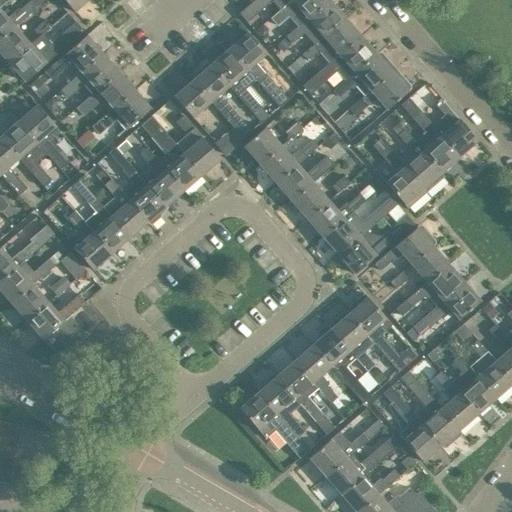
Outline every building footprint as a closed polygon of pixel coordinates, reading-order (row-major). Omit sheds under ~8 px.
[(0,7),(0,33),(13,22),(37,0),(23,0),(18,5),(17,3),(5,14),(0,7)] [(247,0),(244,0),(236,8),(237,8),(244,16),(244,17),(254,8),(247,0)] [(247,0),(254,8),(263,0),(278,0),(281,2),(283,0),(247,0)] [(283,0),(281,2),(268,13),(275,21),(285,11),(294,21),(295,22),(304,14),(320,0),(283,0)] [(295,22),(283,32),(289,39),(303,28),(312,39),(320,32),(342,13),(330,0),(320,0),(304,14),(295,22)] [(312,39),(300,49),(306,56),(318,46),(319,48),(327,57),(357,31),(342,13),(320,32),(312,39)] [(43,15),(32,25),(37,32),(40,30),(49,22),(43,15)] [(272,22),(267,15),(259,22),(265,28),(272,22)] [(28,40),(6,59),(23,77),(81,26),(74,17),(48,39),(40,30),(37,32),(28,40)] [(13,22),(0,33),(0,51),(6,59),(28,40),(13,22)] [(245,28),(226,44),(252,75),(252,74),(255,77),(256,76),(278,101),(286,95),(263,68),(262,69),(253,59),(263,50),(248,32),(245,28)] [(85,31),(26,82),(37,94),(46,86),(40,79),(47,73),(49,75),(70,57),(79,67),(79,68),(101,49),(85,31)] [(327,57),(300,81),(308,90),(335,65),(343,75),(351,68),(373,49),(357,31),(327,57)] [(283,32),(274,40),(281,47),(289,39),(283,32)] [(226,44),(208,60),(227,82),(228,81),(250,107),(259,101),(244,82),(252,75),(226,44)] [(79,67),(58,85),(65,94),(82,79),(90,89),(94,85),(95,86),(116,67),(101,49),(79,68),(79,67)] [(343,75),(331,86),(336,92),(337,93),(349,82),(350,84),(354,81),(362,91),(367,86),(368,86),(389,68),(389,67),(390,66),(390,63),(383,55),(381,55),(379,56),(373,49),(351,68),(343,75)] [(298,51),(287,61),(293,68),(304,58),(298,51)] [(198,69),(190,76),(209,97),(231,122),(231,123),(240,134),(249,126),(218,90),(227,82),(208,60),(206,61),(205,59),(196,67),(198,69)] [(90,89),(74,103),(81,112),(101,93),(110,103),(110,104),(132,85),(116,67),(95,86),(94,85),(90,89)] [(359,93),(346,103),(353,112),(366,101),(374,94),(384,105),(386,103),(405,86),(404,85),(406,84),(406,81),(399,73),(396,73),(395,74),(389,68),(368,86),(367,86),(362,91),(359,93)] [(190,76),(171,92),(190,114),(209,97),(190,76)] [(110,103),(90,121),(97,130),(114,114),(124,126),(126,122),(148,104),(132,85),(110,104),(110,103)] [(414,88),(408,93),(413,99),(419,94),(414,88)] [(407,92),(398,100),(423,127),(413,136),(421,145),(440,167),(459,151),(431,119),(413,99),(408,93),(407,92)] [(442,109),(431,119),(459,151),(475,136),(439,93),(432,98),(442,109)] [(34,101),(16,117),(35,139),(44,149),(57,163),(66,155),(50,137),(50,133),(58,127),(53,122),(34,101)] [(259,101),(250,107),(258,118),(267,111),(259,101)] [(149,111),(139,120),(147,129),(157,120),(149,111)] [(179,112),(173,117),(184,129),(174,138),(201,169),(216,156),(198,134),(179,112)] [(16,117),(0,130),(0,135),(17,154),(34,175),(42,168),(33,158),(44,149),(35,139),(16,117)] [(295,117),(283,127),(289,133),(300,123),(295,117)] [(397,117),(390,123),(410,147),(399,156),(403,161),(422,183),(424,185),(427,185),(434,178),(435,175),(433,173),(438,169),(440,167),(421,145),(413,136),(397,117)] [(162,126),(157,120),(147,129),(164,149),(157,155),(164,163),(183,185),(201,169),(174,138),(173,139),(162,126)] [(231,123),(213,137),(223,149),(240,134),(231,123)] [(262,124),(241,143),(257,161),(278,143),(262,124)] [(86,125),(73,136),(81,143),(93,132),(86,125)] [(331,131),(322,138),(328,145),(337,138),(331,131)] [(278,143),(257,161),(272,179),(294,161),(317,141),(310,134),(298,145),(297,143),(286,153),(278,143)] [(379,134),(371,141),(385,158),(394,168),(383,178),(382,179),(402,201),(403,199),(406,203),(416,194),(417,191),(415,189),(420,184),(422,183),(403,161),(399,156),(385,140),(379,134)] [(0,135),(0,172),(17,191),(25,183),(7,163),(17,154),(0,135)] [(124,135),(114,143),(120,150),(129,142),(124,135)] [(146,142),(138,149),(147,160),(150,164),(140,173),(141,175),(143,176),(145,179),(164,201),(183,185),(164,163),(157,155),(146,142)] [(294,161),(272,179),(288,198),(309,179),(332,160),(324,151),(302,170),(294,161)] [(128,158),(119,165),(131,178),(121,187),(127,195),(146,217),(145,218),(147,220),(149,221),(157,213),(158,211),(156,209),(162,203),(164,201),(145,179),(143,176),(141,175),(140,173),(138,172),(139,171),(128,158)] [(42,168),(34,175),(41,182),(49,176),(42,168)] [(342,171),(330,181),(336,188),(348,178),(342,171)] [(76,174),(70,179),(84,196),(93,207),(82,217),(110,248),(128,233),(101,201),(91,190),(90,190),(76,174)] [(112,192),(101,201),(128,233),(145,218),(146,217),(127,195),(121,187),(109,174),(108,174),(102,180),(112,192)] [(309,179),(288,198),(304,216),(325,197),(309,179)] [(367,180),(358,188),(364,196),(373,188),(367,180)] [(325,197),(304,216),(320,234),(341,215),(364,196),(358,188),(346,199),(345,197),(334,207),(325,197)] [(59,191),(54,196),(60,203),(66,198),(59,191)] [(341,215),(320,234),(335,252),(357,233),(357,234),(366,226),(395,200),(387,191),(350,225),(341,215)] [(73,206),(65,213),(83,234),(71,244),(90,266),(110,248),(82,217),(73,206)] [(357,233),(335,252),(351,271),(396,232),(395,232),(400,227),(411,218),(403,210),(381,230),(366,226),(357,234),(357,233)] [(0,244),(0,273),(21,256),(22,256),(51,231),(43,221),(28,235),(29,237),(9,254),(0,244)] [(414,223),(373,259),(378,265),(390,255),(391,257),(399,250),(408,261),(430,242),(432,240),(432,237),(425,229),(422,228),(420,230),(414,223)] [(430,242),(408,261),(423,278),(424,279),(445,260),(430,242)] [(56,246),(46,254),(52,261),(58,256),(61,253),(56,246)] [(21,256),(0,273),(0,288),(9,298),(30,280),(52,261),(46,254),(31,267),(22,256),(21,256)] [(404,295),(393,304),(399,310),(410,302),(422,291),(426,291),(434,301),(439,297),(461,278),(445,260),(424,279),(423,278),(404,295)] [(399,266),(387,276),(394,284),(406,274),(399,266)] [(62,271),(48,283),(54,291),(55,292),(69,280),(62,271)] [(434,301),(411,321),(418,329),(446,305),(456,315),(457,314),(477,296),(461,278),(439,297),(434,301)] [(30,280),(9,298),(25,317),(46,298),(30,280)] [(348,305),(346,308),(365,330),(364,330),(371,338),(397,367),(415,350),(407,340),(397,349),(380,330),(379,326),(388,318),(383,313),(377,306),(364,291),(364,292),(361,289),(351,298),(351,299),(350,301),(352,302),(348,305)] [(46,298),(25,317),(40,335),(50,327),(59,319),(68,311),(77,303),(84,298),(83,297),(82,296),(77,291),(66,301),(65,300),(55,308),(46,298)] [(84,298),(77,303),(94,323),(103,315),(86,295),(83,297),(84,298)] [(486,297),(479,304),(489,314),(496,308),(486,297)] [(77,303),(68,311),(85,331),(94,323),(77,303)] [(511,322),(504,330),(502,332),(503,333),(504,333),(511,340),(510,341),(511,343),(511,303),(505,309),(511,317),(511,322)] [(335,317),(327,323),(353,353),(365,367),(373,360),(363,348),(363,345),(371,338),(364,330),(365,330),(346,308),(344,305),(342,305),(333,313),(333,315),(335,317)] [(68,311),(59,319),(76,339),(85,331),(68,311)] [(493,317),(485,324),(497,338),(503,333),(502,332),(504,330),(493,317)] [(59,319),(50,327),(67,346),(76,339),(59,319)] [(461,319),(452,326),(461,336),(469,329),(461,319)] [(327,323),(309,339),(328,361),(329,361),(361,397),(369,390),(346,365),(344,362),(353,353),(327,323)] [(50,327),(40,335),(57,355),(67,346),(50,327)] [(468,361),(466,363),(493,395),(511,379),(492,357),(493,355),(475,334),(468,340),(478,352),(468,361)] [(309,339),(291,355),(316,383),(329,398),(336,392),(326,381),(327,379),(319,369),(328,361),(309,339)] [(493,355),(492,357),(511,379),(511,378),(511,343),(510,341),(493,355)] [(459,369),(449,378),(457,387),(455,388),(475,410),(493,395),(466,363),(468,361),(458,350),(450,356),(460,368),(459,369)] [(291,355),(273,371),(292,393),(298,399),(313,417),(325,430),(333,423),(322,410),(306,392),(316,383),(291,355)] [(374,362),(367,368),(377,378),(384,372),(374,362)] [(407,365),(399,372),(431,409),(421,418),(419,420),(438,442),(440,440),(442,443),(444,443),(453,435),(453,433),(451,431),(457,426),(437,404),(439,402),(407,365)] [(439,366),(432,372),(442,384),(440,385),(448,394),(439,402),(437,404),(457,426),(475,410),(455,388),(457,387),(449,378),(439,366)] [(261,381),(255,386),(274,408),(306,446),(313,440),(302,427),(303,426),(288,408),(298,399),(292,393),(273,371),(272,369),(269,369),(260,377),(260,379),(261,381)] [(389,381),(381,388),(390,399),(389,400),(406,420),(406,423),(396,431),(400,436),(417,455),(420,458),(438,442),(419,420),(421,418),(403,397),(389,381)] [(255,386),(236,403),(255,425),(263,434),(274,425),(298,454),(307,446),(306,446),(274,408),(255,386)] [(335,394),(330,398),(336,405),(341,401),(335,394)] [(327,436),(306,455),(322,473),(343,455),(350,449),(382,421),(376,414),(348,439),(338,426),(327,436)] [(0,429),(18,433),(20,421),(0,416),(0,429)] [(0,429),(0,441),(15,445),(18,433),(0,429)] [(343,455),(322,473),(338,491),(359,473),(382,453),(381,452),(397,439),(390,430),(363,454),(358,458),(350,449),(343,455)] [(0,453),(13,456),(15,445),(0,441),(0,453)] [(407,449),(399,457),(405,465),(414,457),(407,449)] [(0,453),(0,465),(11,468),(13,456),(0,453)] [(359,473),(338,491),(354,509),(375,491),(398,471),(392,464),(380,474),(378,473),(367,482),(359,473)] [(0,465),(0,478),(8,480),(11,468),(0,465)] [(375,491),(354,509),(355,511),(387,511),(388,511),(397,504),(406,496),(413,489),(407,482),(396,492),(395,490),(383,500),(375,491)] [(413,489),(406,496),(419,511),(426,511),(432,507),(415,488),(413,489)] [(419,511),(406,496),(397,504),(404,511),(419,511)]
